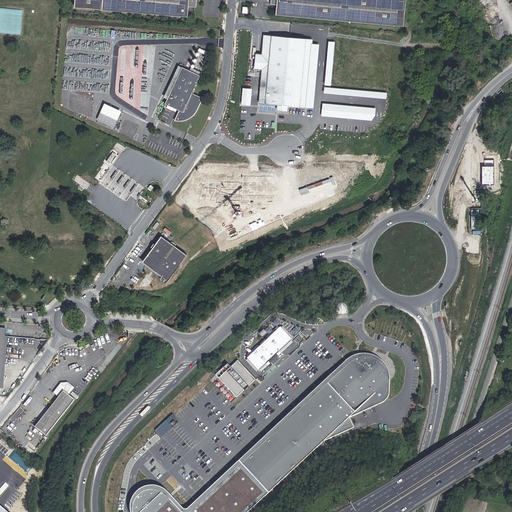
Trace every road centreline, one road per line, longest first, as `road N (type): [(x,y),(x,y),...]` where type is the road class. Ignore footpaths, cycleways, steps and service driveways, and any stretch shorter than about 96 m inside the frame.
road 1 (unclassified): [(233,0),(218,117),(81,304)]
road 2 (unknown): [(48,379),(20,422),(49,442),(119,340),(110,334),(63,359)]
road 3 (secondary): [(369,236),(285,267),(188,349)]
road 4 (residential): [(448,511),(511,309)]
road 5 (secondary): [(198,359),(296,273),(339,257),(365,269)]
road 6 (motorway): [(188,349),(98,444),(84,473),(81,511)]
road 7 (motorway): [(94,511),(98,473),(115,442),(198,359)]
road 8 (motorway): [(511,414),(359,511)]
road 9 (secondary): [(490,88),(465,115),(427,199),(410,213)]
road 10 (secondary): [(442,227),(441,191),(490,88)]
road 11 (motorway): [(392,511),(511,435)]
road 12 (secondary): [(433,428),(444,375),(438,293)]
road 13 (unknown): [(232,16),(320,25),(324,72)]
road 14 (secondary): [(404,303),(433,344),(433,428)]
